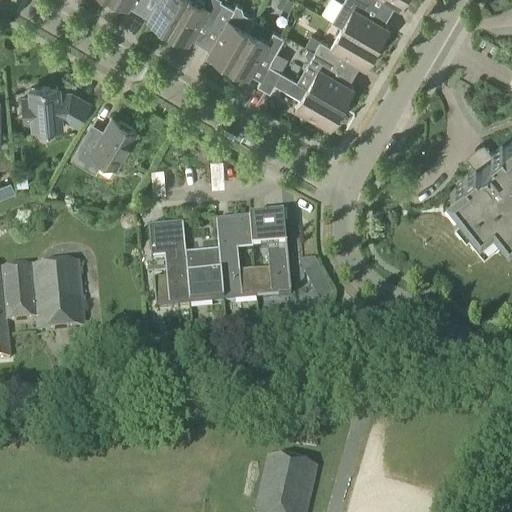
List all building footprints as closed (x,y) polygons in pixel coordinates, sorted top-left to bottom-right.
[(132,0),(114,0),(117,1),(119,9),(127,7),(128,8),(132,0)] [(168,31),(185,0),(158,0),(147,19),(148,20),(150,27),(158,25),(168,31)] [(188,42),(200,21),(210,26),(224,3),(218,0),(210,0),(207,7),(194,0),(185,0),(168,31),(177,36),(179,44),(187,42),(188,42)] [(291,0),(278,0),(276,4),(289,12),(295,2),(291,0)] [(365,13),(370,3),(364,0),(343,0),(342,2),(331,21),(341,27),(376,47),(382,38),(389,36),(387,28),(388,27),(365,13)] [(218,60),(228,65),(254,20),(243,13),(241,8),(236,5),(234,9),(224,3),(210,26),(220,32),(207,54),(208,54),(210,62),(218,60)] [(254,20),(228,65),(237,71),(239,78),(247,76),(248,77),(260,55),(270,61),(284,38),(273,31),(267,42),(257,36),(264,25),(254,20)] [(294,24),(287,35),(298,41),(304,30),(294,24)] [(371,56),(376,47),(341,27),(330,46),(320,40),(314,51),(337,65),(343,55),(365,67),(365,66),(373,64),(371,56)] [(332,75),(337,65),(314,51),(308,62),(318,68),(307,87),(342,107),(347,98),(355,96),(353,88),(353,87),(332,75)] [(307,87),(269,65),(257,85),(270,92),(275,84),(300,98),(295,107),(298,109),(300,117),(305,120),(312,118),(329,128),(330,127),(339,124),(336,116),(342,107),(307,87)] [(78,125),(90,105),(71,94),(58,95),(58,86),(30,89),(31,98),(22,99),(24,123),(33,122),(33,129),(61,126),(60,119),(65,118),(78,125)] [(111,117),(97,141),(85,135),(71,158),(95,172),(102,160),(115,167),(136,131),(111,117)] [(449,192),(451,194),(443,202),(466,231),(469,228),(484,247),(495,238),(500,245),(511,235),(511,141),(504,149),(502,146),(491,154),(487,148),(481,151),(473,157),(470,162),(474,168),(464,176),(466,179),(449,192)] [(27,172),(15,173),(17,189),(29,188),(27,172)] [(249,219),(257,301),(290,297),(283,216),(249,219)] [(223,304),(257,301),(249,219),(228,221),(228,228),(216,230),(218,253),(223,304)] [(185,256),(182,225),(148,229),(151,261),(164,260),(166,280),(153,281),(155,310),(189,307),(185,256)] [(189,307),(223,304),(218,253),(185,256),(189,307)] [(85,329),(79,263),(1,270),(1,272),(0,272),(0,360),(9,360),(6,324),(35,321),(36,333),(85,329)] [(317,267),(303,274),(311,288),(324,281),(317,267)] [(271,356),(295,354),(294,345),(270,347),(271,356)] [(240,359),(261,357),(260,348),(240,350),(240,359)] [(207,362),(228,360),(227,351),(206,353),(207,362)] [(174,366),(195,363),(194,355),(173,357),(174,366)] [(119,450),(118,477),(198,480),(199,453),(119,450)] [(307,511),(318,468),(267,457),(254,511),(307,511)]
